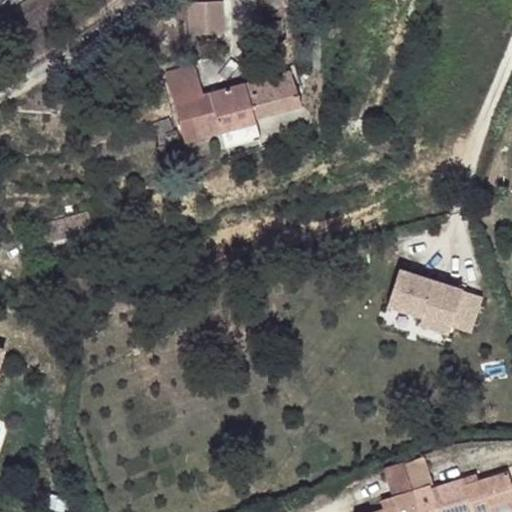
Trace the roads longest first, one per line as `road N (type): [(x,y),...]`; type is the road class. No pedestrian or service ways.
road 1 (residential): [(0,92),(140,0)]
road 2 (residential): [(511,55),(468,173)]
